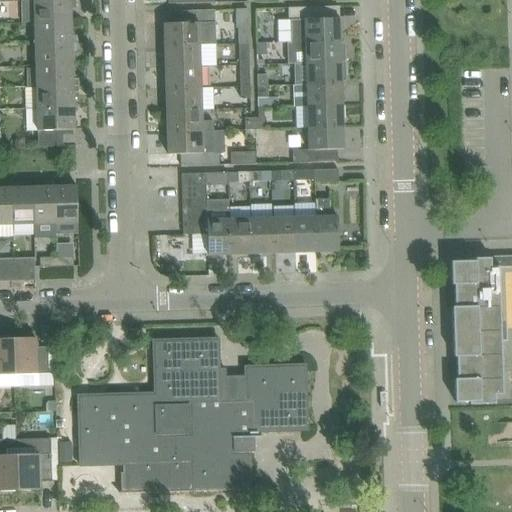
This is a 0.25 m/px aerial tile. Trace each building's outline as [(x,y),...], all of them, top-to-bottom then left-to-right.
[(73,22),(72,1),(35,2),(36,23),(73,22)] [(292,20),(293,42),(342,41),(341,19),(336,19),(336,7),(290,8),(290,20),(292,20)] [(169,25),(165,25),(166,47),(201,46),(215,45),(217,45),(216,10),(169,12),(169,25)] [(74,44),(73,22),(36,23),(36,45),(74,44)] [(293,51),(307,51),(308,64),(347,63),(347,62),(346,62),(346,48),(342,48),(342,41),(293,42),(293,51)] [(74,65),(74,44),(36,45),(37,66),(74,65)] [(250,44),(240,45),(241,66),(251,66),(250,44)] [(267,44),(258,44),(258,56),(268,56),(267,44)] [(202,67),(201,46),(166,47),(167,68),(202,67)] [(344,85),(343,78),(346,78),(346,64),(347,64),(347,63),(308,64),(296,64),(296,87),(308,86),(344,85)] [(75,87),(74,65),(37,66),(38,88),(75,87)] [(202,89),(202,67),(167,68),(167,90),(202,89)] [(251,88),(251,76),(241,76),(242,88),(251,88)] [(269,76),(259,76),(259,88),(269,87),(269,76)] [(344,106),(344,85),(308,86),(309,107),(344,106)] [(76,108),(75,87),(38,88),(38,109),(76,108)] [(269,98),(269,87),(259,88),(259,99),(269,98)] [(252,99),(251,88),(242,88),(242,99),(252,99)] [(203,111),(202,89),(167,90),(168,112),(203,111)] [(345,128),(344,106),(309,107),(310,129),(345,128)] [(76,130),(76,108),(38,109),(39,131),(39,147),(64,147),(64,131),(76,130)] [(213,121),(203,121),(203,111),(168,112),(169,133),(213,131),(213,121)] [(260,119),(256,119),(257,130),(266,130),(266,118),(260,119)] [(257,130),(256,119),(247,119),(247,131),(257,130)] [(346,150),(345,128),(310,129),(311,151),(294,151),(295,164),(340,162),(340,150),(346,150)] [(213,153),(213,131),(169,133),(170,156),(182,155),(182,167),(220,166),(220,153),(213,153)] [(340,170),(317,171),(315,171),(316,183),(340,183),(340,170)] [(294,182),(294,172),(283,172),(283,182),(294,182)] [(305,172),(294,172),(294,182),(306,181),(305,172)] [(251,183),(251,173),(239,174),(240,183),(251,183)] [(262,173),(251,173),(251,183),(262,183),(262,173)] [(207,174),(183,175),(183,187),(208,186),(208,185),(207,174)] [(230,174),(207,174),(208,185),(230,184),(230,174)] [(79,235),(78,186),(56,187),(57,224),(57,235),(79,235)] [(208,186),(183,187),(184,199),(208,199),(208,186)] [(57,224),(56,187),(34,188),(35,225),(57,224)] [(13,226),(12,188),(0,188),(0,237),(14,237),(13,226)] [(35,225),(34,188),(12,188),(13,226),(35,225)] [(208,199),(184,199),(184,212),(208,211),(208,200),(208,199)] [(229,200),(208,200),(208,211),(209,223),(209,235),(210,256),(232,256),(231,221),(230,221),(229,200)] [(341,252),(340,217),(327,217),(327,213),(332,213),(332,200),(317,200),(318,218),(317,218),(318,253),(341,252)] [(208,211),(184,212),(185,224),(209,223),(208,211)] [(295,218),(274,219),(275,254),(296,254),(295,218)] [(318,253),(317,218),(295,218),(296,254),(318,253)] [(274,219),(252,220),(253,255),(275,254),(274,219)] [(253,255),(252,220),(231,221),(232,256),(253,255)] [(209,223),(185,224),(185,236),(209,235),(209,223)] [(58,267),(58,258),(41,259),(41,268),(58,267)] [(74,258),(58,258),(58,267),(75,267),(74,258)] [(496,404),(496,395),(504,395),(500,267),(492,267),(492,258),(466,259),(466,261),(452,262),(452,285),(455,285),(456,307),(453,307),(455,357),(457,357),(458,379),(455,379),(456,403),(470,402),(470,405),(496,404)] [(0,281),(15,281),(14,259),(0,259),(0,281)] [(32,280),(32,268),(31,259),(14,259),(15,281),(32,280)] [(0,375),(15,375),(14,339),(0,339),(0,375)] [(50,376),(49,348),(36,348),(36,339),(14,339),(15,375),(16,387),(30,386),(29,376),(50,376)] [(80,466),(123,465),(124,494),(253,491),(252,452),(255,452),(255,438),(262,438),(262,433),(307,432),(306,366),(245,367),(245,376),(225,376),(225,368),(220,368),(220,340),(191,340),(153,341),(155,394),(78,396),(80,466)] [(65,390),(65,374),(57,374),(57,390),(65,390)] [(54,403),(49,403),(46,407),(46,414),(54,414),(54,403)] [(0,491),(19,491),(17,439),(3,440),(0,439),(0,491)] [(51,439),(17,439),(19,491),(40,491),(40,481),(52,481),(51,439)] [(72,444),(59,444),(60,466),(73,466),(72,444)]
